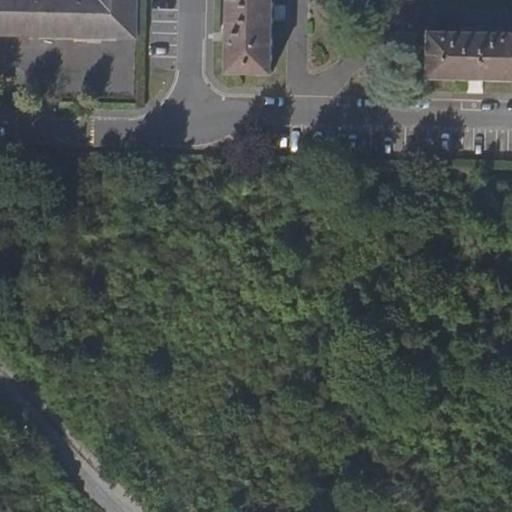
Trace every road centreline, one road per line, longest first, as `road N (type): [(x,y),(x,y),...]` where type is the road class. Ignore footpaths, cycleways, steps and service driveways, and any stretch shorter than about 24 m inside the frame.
road 1 (residential): [(511,122),(265,119)]
road 2 (residential): [(0,360),(128,511)]
road 3 (residential): [(0,130),(188,133)]
road 4 (residential): [(188,133),(191,0)]
